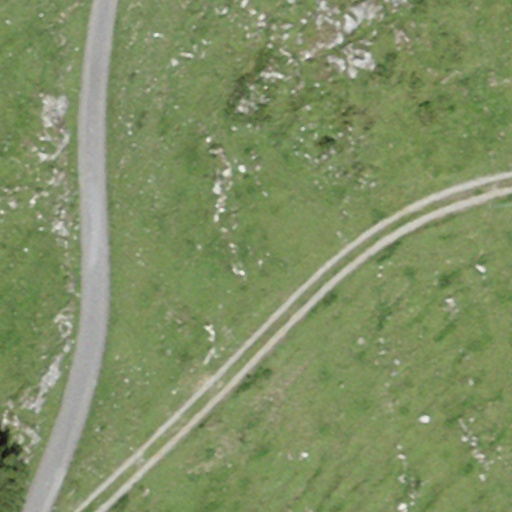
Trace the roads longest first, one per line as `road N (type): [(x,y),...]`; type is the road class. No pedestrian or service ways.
road 1 (track): [(511,195),(386,229),(76,511)]
road 2 (track): [(106,0),(89,140),(94,307),(82,382),(34,511)]
